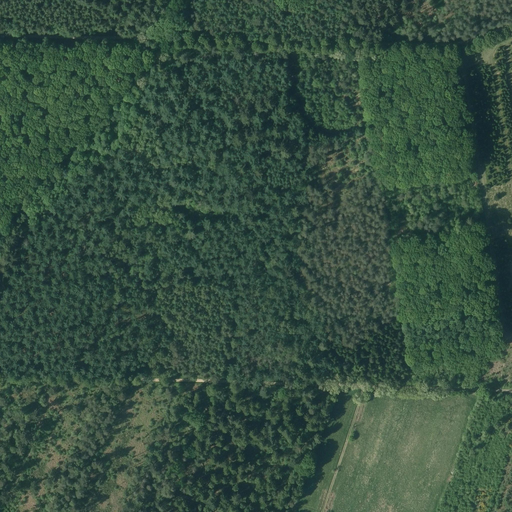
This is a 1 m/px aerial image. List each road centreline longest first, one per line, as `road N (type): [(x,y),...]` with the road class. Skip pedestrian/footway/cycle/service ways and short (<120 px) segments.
road 1 (track): [(511,24),(444,45),(0,35)]
road 2 (track): [(361,387),(0,376)]
road 3 (track): [(0,226),(165,39),(181,0)]
road 4 (track): [(205,209),(227,207),(243,217),(383,209)]
road 5 (track): [(357,43),(383,209)]
road 6 (track): [(511,391),(361,387)]
road 7 (track): [(164,511),(209,381)]
road 8 (track): [(321,511),(361,387)]
